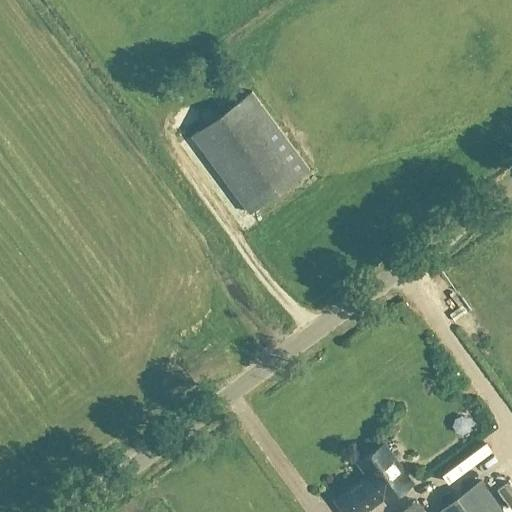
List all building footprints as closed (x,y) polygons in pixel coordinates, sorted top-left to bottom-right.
[(250,214),(309,169),(250,92),(191,136),(250,214)] [(367,475),(383,497),(387,502),(412,483),(383,444),(358,463),(367,475)] [(425,477),(430,489),(447,483),(441,470),(425,477)] [(362,511),(383,497),(367,475),(334,499),(343,511),(362,511)] [(440,511),(502,511),(481,482),(440,511)] [(511,491),(505,482),(495,489),(509,508),(511,506),(511,491)]
